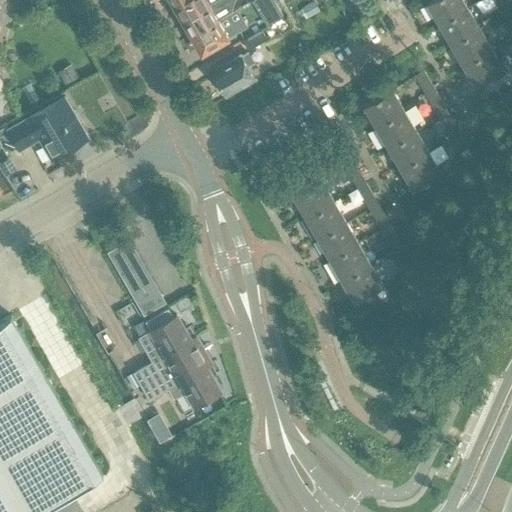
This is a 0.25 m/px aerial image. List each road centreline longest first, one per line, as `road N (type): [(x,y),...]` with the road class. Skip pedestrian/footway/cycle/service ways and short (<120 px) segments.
road 1 (residential): [(196,158),(411,35)]
road 2 (unclassified): [(0,241),(186,138)]
road 3 (residential): [(106,0),(186,138)]
road 4 (residential): [(253,332),(242,255),(212,196)]
road 5 (residential): [(212,196),(221,262),(253,332)]
road 6 (residential): [(349,506),(313,473),(274,410)]
